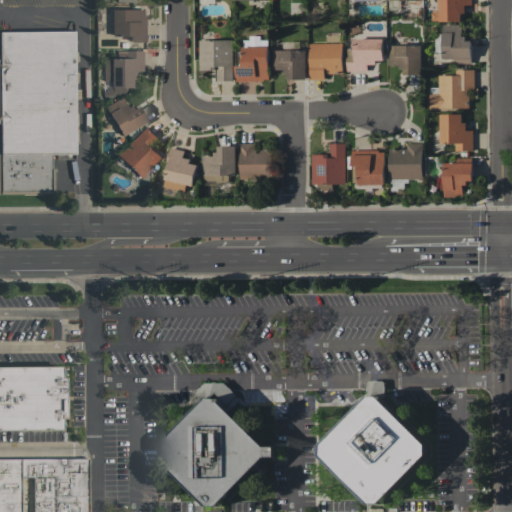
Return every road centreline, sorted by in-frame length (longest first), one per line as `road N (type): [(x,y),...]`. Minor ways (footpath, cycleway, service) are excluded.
road 1 (primary): [(297,227),(0,228)]
road 2 (residential): [(503,259),(505,511)]
road 3 (residential): [(500,0),(502,226)]
road 4 (primary): [(502,226),(297,227)]
road 5 (primary): [(91,261),(217,261)]
